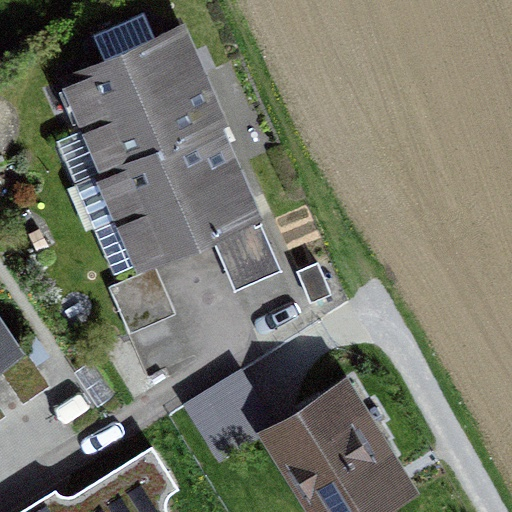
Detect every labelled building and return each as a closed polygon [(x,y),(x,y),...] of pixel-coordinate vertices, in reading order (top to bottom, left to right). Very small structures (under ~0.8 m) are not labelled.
[(70,75),(90,122),(196,76),(176,30),(70,75)] [(216,122),(196,76),(90,122),(92,124),(56,140),(74,181),(110,165),(110,167),(211,124),(216,122)] [(94,227),(125,214),(230,169),(211,124),(110,167),(75,182),(94,227)] [(251,215),(230,169),(125,214),(145,261),(251,215)] [(260,223),(224,239),(243,285),(280,269),(260,223)] [(151,268),(109,286),(129,332),(170,314),(151,268)] [(0,334),(0,365),(18,391),(41,376),(18,342),(9,348),(0,334)] [(240,370),(185,404),(218,457),(273,424),(240,370)] [(347,382),(269,430),(320,511),(352,511),(392,487),(366,444),(380,435),(347,382)] [(167,511),(159,498),(176,487),(151,446),(62,501),(68,511),(65,511),(167,511)]
